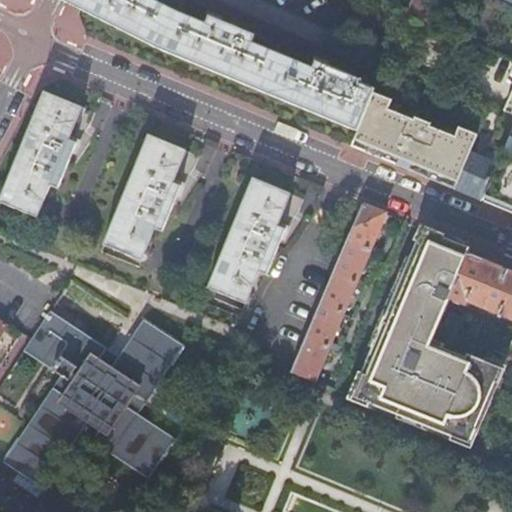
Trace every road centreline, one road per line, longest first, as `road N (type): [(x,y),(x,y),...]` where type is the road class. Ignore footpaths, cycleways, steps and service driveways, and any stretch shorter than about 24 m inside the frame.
road 1 (residential): [(33,36),(511,238)]
road 2 (residential): [(393,217),(325,383)]
